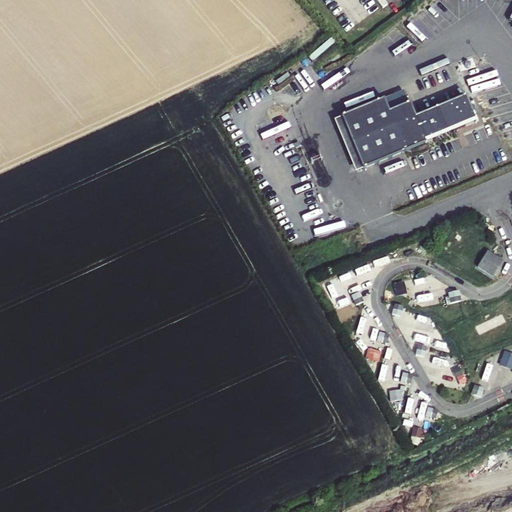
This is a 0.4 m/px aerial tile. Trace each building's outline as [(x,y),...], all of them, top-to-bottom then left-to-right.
[(383,100),(340,117),(362,169),(426,143),(425,141),(452,130),(453,132),(465,127),(464,125),(475,120),(465,96),(415,117),(409,104),(388,112),(383,100)] [(340,117),(333,120),(355,172),(362,169),(340,117)] [(425,141),(426,143),(453,132),(452,130),(425,141)] [(496,265),(499,260),(487,252),(478,268),(493,278),(500,268),(496,265)] [(417,279),(419,291),(429,290),(428,278),(417,279)] [(404,282),(395,285),(399,296),(408,293),(404,282)] [(361,298),(354,301),(356,306),(363,303),(361,298)] [(369,349),(368,359),(381,361),(382,351),(369,349)] [(501,365),(511,369),(511,353),(506,351),(501,365)] [(480,389),(474,387),(471,394),(477,397),(480,389)] [(420,446),(424,430),(415,428),(412,444),(420,446)]
